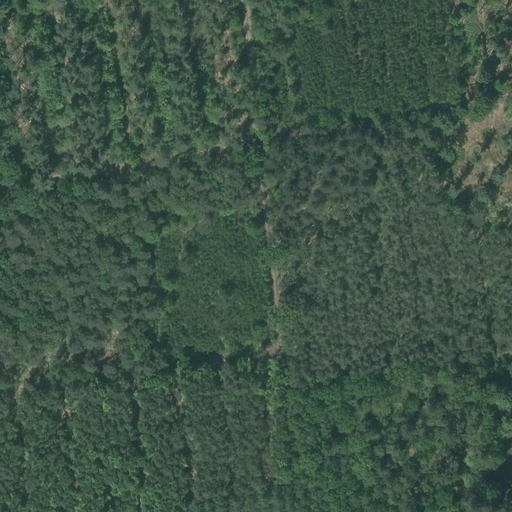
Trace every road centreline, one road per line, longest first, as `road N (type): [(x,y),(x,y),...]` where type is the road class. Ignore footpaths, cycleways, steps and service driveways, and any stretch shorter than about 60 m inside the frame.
road 1 (track): [(0,192),(511,93)]
road 2 (track): [(240,0),(301,511)]
road 3 (track): [(0,389),(283,354)]
road 4 (track): [(288,386),(511,354)]
